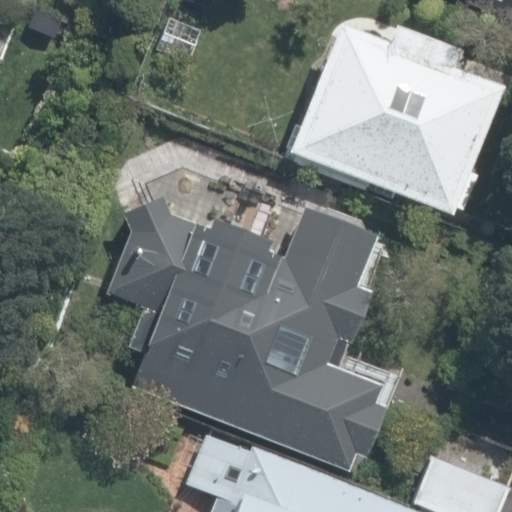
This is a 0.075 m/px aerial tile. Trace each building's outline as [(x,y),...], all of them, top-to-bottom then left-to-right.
[(511,0),(477,0),(511,12),(511,0)] [(381,42),(328,23),(279,157),(448,218),(495,86),(448,69),(455,50),(387,26),(381,42)] [(277,245),(139,194),(104,341),(320,433),(385,231),(300,201),(277,245)] [(416,493),(419,495),(448,511),(507,511),(511,504),(511,460),(454,427),(416,493)] [(406,511),(206,439),(194,486),(234,496),(227,511),(406,511)]
